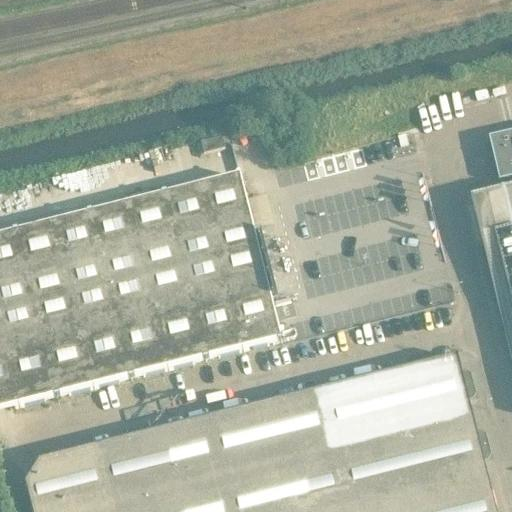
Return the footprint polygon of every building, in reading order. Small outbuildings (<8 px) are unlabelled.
[(511,135),(489,141),(499,185),(511,181),(511,135)] [(204,156),(225,152),(222,138),(201,143),(204,156)] [(254,229),(241,179),(0,239),(0,414),(282,344),(273,306),(287,302),(268,225),(254,229)] [(511,191),(504,193),(501,193),(511,238),(511,191)] [(458,359),(438,364),(443,384),(463,379),(458,359)] [(40,464),(25,488),(31,511),(496,511),(463,379),(443,384),(438,364),(40,464)]
